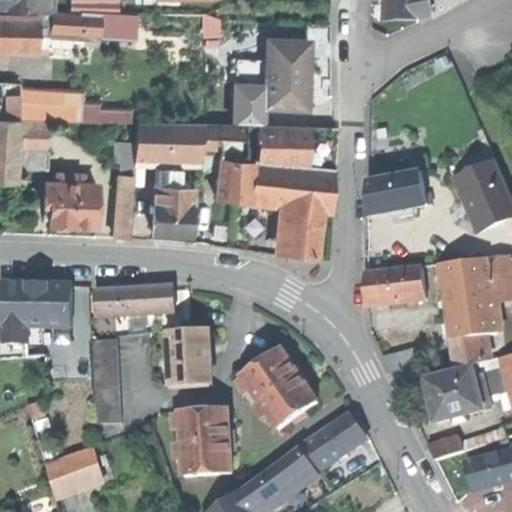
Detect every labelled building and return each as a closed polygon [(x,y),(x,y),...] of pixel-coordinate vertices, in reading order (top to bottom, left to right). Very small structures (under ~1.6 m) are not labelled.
[(0,0),(0,8),(9,8),(40,9),(40,0),(0,0)] [(52,0),(40,0),(40,9),(40,12),(52,12),(52,0)] [(205,0),(145,0),(145,14),(205,15),(205,0)] [(389,0),(389,20),(432,21),(432,0),(389,0)] [(9,8),(9,16),(40,17),(40,12),(40,9),(9,8)] [(40,12),(40,17),(39,36),(52,37),(52,33),(80,34),(81,13),(52,12),(40,12)] [(9,16),(0,15),(0,50),(39,52),(39,36),(40,17),(9,16)] [(309,41),(268,39),(266,107),(306,108),(308,71),(309,41)] [(22,88),(21,119),(47,120),(63,120),(64,89),(22,88)] [(0,119),(0,144),(20,147),(21,119),(0,119)] [(47,120),(21,119),(20,147),(20,151),(46,152),(47,120)] [(201,159),(202,151),(205,123),(137,121),(134,157),(201,159)] [(202,151),(220,152),(243,153),(244,124),(205,123),(202,151)] [(330,126),(244,124),(243,153),(243,162),(252,163),(250,202),(287,207),(323,211),(330,212),(330,126)] [(20,147),(0,144),(0,185),(18,188),(19,170),(20,151),(20,147)] [(49,152),(46,152),(20,151),(19,170),(48,171),(49,152)] [(215,198),(250,202),(252,163),(243,162),(243,153),(220,152),(215,198)] [(396,166),(398,176),(415,173),(413,163),(396,166)] [(472,209),(483,233),(511,220),(511,190),(500,163),(480,172),(482,176),(462,185),(472,209)] [(157,167),(156,186),(181,187),(182,168),(157,167)] [(115,237),(128,238),(132,175),(119,174),(115,237)] [(402,211),(430,206),(424,174),(371,184),(371,200),(371,217),(402,211)] [(61,183),(47,183),(45,223),(55,223),(55,227),(57,230),(66,230),(70,228),(70,225),(80,225),(96,226),(97,185),(79,185),(79,178),(61,178),(61,183)] [(181,187),(156,186),(154,231),(172,231),(193,232),(195,187),(181,187)] [(432,218),(430,206),(402,211),(404,223),(432,218)] [(320,258),(323,211),(287,207),(283,254),(301,256),(320,258)] [(491,259),(478,261),(488,335),(501,333),(497,300),(495,285),(491,259)] [(478,261),(444,265),(458,369),(491,361),(488,335),(478,261)] [(429,299),(425,267),(370,274),(370,290),(370,306),(429,299)] [(511,292),(511,283),(495,285),(497,300),(511,297),(511,292)] [(29,344),(29,326),(30,285),(5,285),(5,344),(12,344),(29,344)] [(29,326),(72,326),(72,285),(50,285),(30,285),(29,326)] [(175,288),(151,290),(152,314),(176,313),(175,288)] [(98,292),(99,316),(152,314),(151,290),(137,290),(98,292)] [(176,388),(214,386),(211,333),(187,334),(172,335),(176,388)] [(120,339),(93,341),(97,424),(123,423),(120,339)] [(46,344),(29,344),(12,344),(12,360),(46,357),(46,344)] [(244,376),(280,430),(320,402),(301,374),(284,349),(244,376)] [(400,384),(425,378),(419,350),(387,358),(400,384)] [(434,402),(439,422),(486,410),(483,399),(491,397),(487,381),(479,383),(475,368),(428,379),(434,402)] [(29,406),(32,416),(45,411),(42,401),(29,406)] [(185,476),(234,473),(232,438),(231,409),(182,411),(185,476)] [(300,448),(316,472),(367,439),(359,427),(351,415),(300,448)] [(467,451),(462,436),(431,446),(438,460),(467,451)] [(511,437),(502,441),(503,447),(511,444),(511,437)] [(47,464),(57,495),(104,478),(94,447),(47,464)] [(299,483),(316,472),(300,448),(283,459),(297,480),(299,483)] [(476,491),(511,481),(511,451),(469,463),(473,477),(476,491)] [(256,510),(297,480),(283,459),(243,489),(256,510)] [(257,511),(243,489),(211,511),(257,511)]
